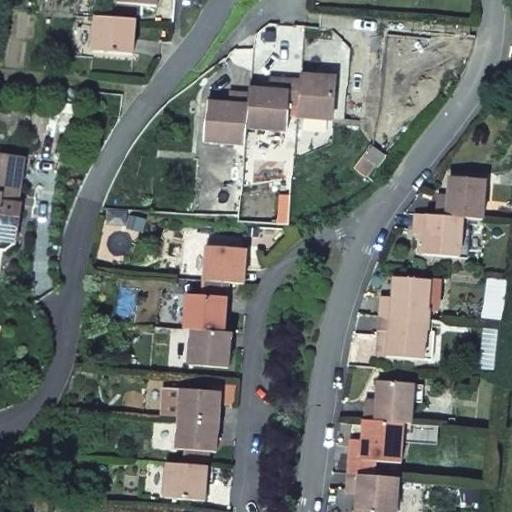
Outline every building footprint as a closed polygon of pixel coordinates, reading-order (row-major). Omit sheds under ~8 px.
[(115,4),(114,19),(135,21),(137,6),(117,4),(115,4)] [(96,17),(92,52),(133,56),(135,21),(114,19),(96,17)] [(298,107),(298,117),(333,120),(336,80),(301,77),(301,82),(298,107)] [(249,94),(246,128),(286,132),(289,106),(291,81),(276,80),(275,90),(270,90),(249,88),(249,94)] [(301,82),(291,81),(289,106),(298,107),(301,82)] [(208,102),(205,142),(245,145),(246,128),(249,94),(235,93),(233,104),(228,104),(208,102)] [(14,244),(20,207),(13,206),(14,198),(17,199),(23,161),(0,156),(0,242),(12,244),(14,244)] [(447,197),(446,202),(435,201),(435,216),(462,218),(477,220),(482,220),(485,180),(449,177),(447,197)] [(424,236),(422,255),(459,258),(462,218),(435,216),(414,215),(414,229),(425,230),(424,236)] [(0,254),(2,255),(12,248),(12,244),(0,242),(0,254)] [(207,247),(203,282),(228,284),(237,284),(238,269),(244,270),(246,250),(207,247)] [(379,302),(378,317),(425,321),(428,281),(393,278),(391,298),(390,303),(379,302)] [(203,282),(202,296),(221,298),(227,298),(228,284),(203,282)] [(187,295),(184,330),(191,331),(224,334),(226,312),(219,312),(221,298),(202,296),(187,295)] [(387,337),(385,358),(422,361),(425,321),(378,317),(377,332),(387,332),(387,337)] [(191,331),(189,366),(228,369),(230,348),(224,348),(224,334),(191,331)] [(363,406),(362,421),(402,424),(409,425),(412,385),(377,382),(375,402),(375,407),(363,406)] [(162,419),(179,420),(212,423),(214,407),(220,408),(221,393),(164,388),(162,419)] [(179,420),(176,450),(184,451),(209,452),(217,453),(217,439),(211,438),(212,423),(179,420)] [(350,445),(348,459),(372,461),(399,464),(401,436),(402,424),(362,421),(361,441),(360,446),(350,445)] [(402,424),(401,436),(409,436),(409,425),(402,424)] [(208,468),(209,452),(184,451),(183,465),(208,468)] [(348,459),(347,475),(371,476),(372,461),(348,459)] [(168,464),(165,499),(205,502),(208,468),(183,465),(168,464)] [(356,495),(354,511),(395,511),(398,479),(371,476),(347,475),(346,489),(357,490),(356,495)]
